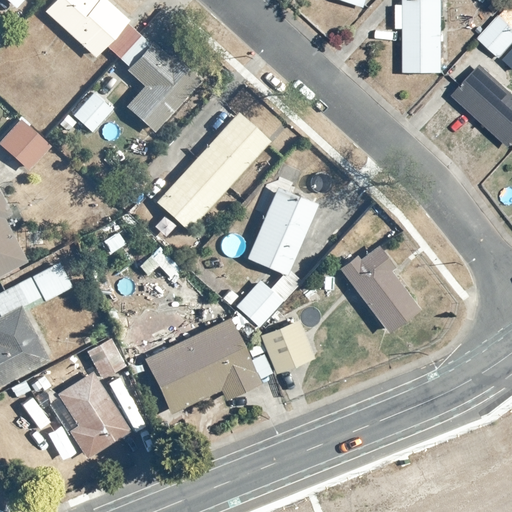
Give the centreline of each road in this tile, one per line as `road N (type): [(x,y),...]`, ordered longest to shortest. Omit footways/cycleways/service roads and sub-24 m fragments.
road 1 (residential): [(511,274),(424,178),(228,0)]
road 2 (tertiary): [(511,351),(471,380),(159,511)]
